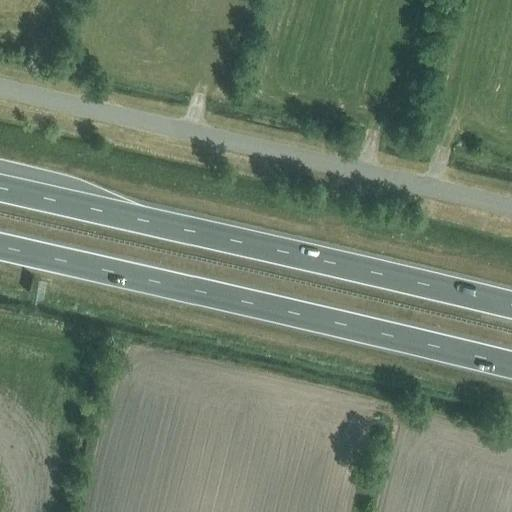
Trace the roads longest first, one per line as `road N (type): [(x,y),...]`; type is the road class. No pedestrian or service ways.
road 1 (unclassified): [(511,208),(0,88)]
road 2 (trunk): [(0,247),(511,366)]
road 3 (trunk): [(511,305),(0,188)]
